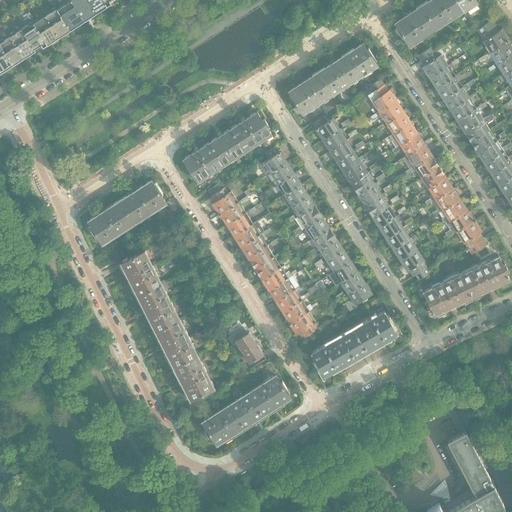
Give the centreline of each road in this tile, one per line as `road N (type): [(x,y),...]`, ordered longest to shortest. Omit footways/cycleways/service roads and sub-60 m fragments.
road 1 (residential): [(323,407),(226,468),(186,462),(163,430),(60,211)]
road 2 (residential): [(430,345),(260,83)]
road 3 (residential): [(159,148),(323,407)]
road 4 (residential): [(368,13),(511,237)]
road 5 (residential): [(9,108),(175,0)]
road 6 (residential): [(260,83),(368,13)]
road 7 (residential): [(430,345),(323,407)]
road 8 (residential): [(159,148),(260,83)]
